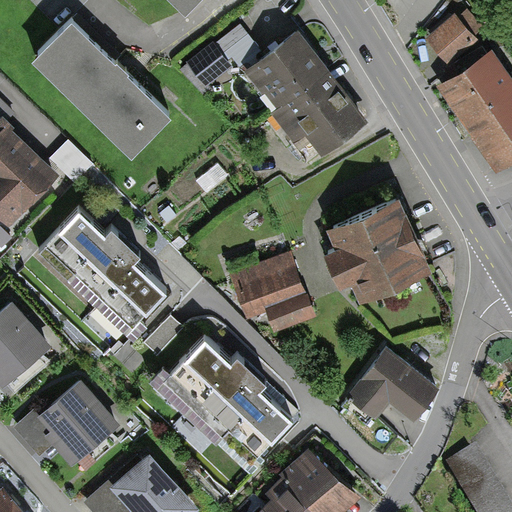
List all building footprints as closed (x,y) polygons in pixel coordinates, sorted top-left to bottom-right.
[(196,0),(175,0),(186,10),(196,0)] [(459,17),(454,12),(424,40),(449,67),(478,41),(474,37),(484,27),(468,9),(459,17)] [(172,113),(73,16),(34,54),(133,152),(172,113)] [(241,24),(214,43),(227,62),(232,58),(239,67),(260,52),(241,24)] [(246,72),(277,114),(331,74),(301,32),(246,72)] [(214,43),(188,62),(205,84),(231,65),(227,62),(214,43)] [(457,75),(440,87),(496,172),(511,161),(511,79),(493,52),(457,75)] [(273,116),(309,165),(367,123),(331,74),(277,114),(273,116)] [(48,157),(8,119),(0,127),(0,216),(9,225),(61,169),(48,157)] [(70,135),(48,157),(61,169),(75,182),(96,160),(70,135)] [(400,197),(330,227),(339,247),(328,251),(343,287),(351,284),(357,299),(431,268),(400,197)] [(77,207),(28,258),(115,339),(163,288),(131,259),(137,253),(107,225),(102,230),(77,207)] [(0,246),(12,234),(0,222),(0,246)] [(289,252),(232,273),(250,319),(268,312),(275,330),(314,316),(289,252)] [(49,339),(11,297),(0,306),(0,374),(4,379),(49,339)] [(178,319),(148,338),(157,352),(187,333),(178,319)] [(205,338),(161,386),(245,461),(287,415),(257,388),(264,380),(235,354),(230,360),(205,338)] [(442,388),(387,346),(348,396),(377,418),(390,401),(416,421),(442,388)] [(117,417),(81,376),(41,411),(77,452),(117,417)] [(193,511),(202,505),(150,444),(108,480),(135,511),(193,511)] [(511,511),(511,505),(474,445),(448,461),(480,511),(511,511)] [(322,460),(313,450),(250,511),(334,511),(355,492),(322,460)] [(28,511),(3,483),(0,485),(0,511),(28,511)] [(90,506),(95,511),(129,511),(109,489),(90,506)]
